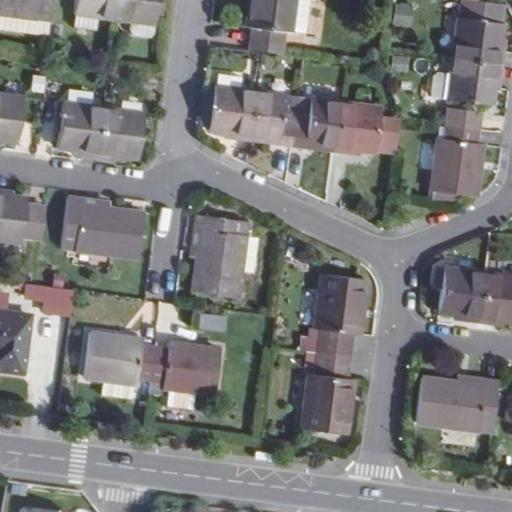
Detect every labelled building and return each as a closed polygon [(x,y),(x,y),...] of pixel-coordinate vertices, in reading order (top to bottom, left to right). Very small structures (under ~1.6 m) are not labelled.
[(0,0),(0,13),(49,19),(51,0),(0,0)] [(74,0),(73,13),(74,13),(97,16),(114,18),(116,0),(74,0)] [(116,0),(114,18),(129,20),(153,23),(156,0),(116,0)] [(293,0),(248,0),(245,26),(252,27),(249,49),(281,54),(284,32),(289,33),(289,31),(293,0)] [(308,0),(293,0),(289,31),(305,34),(308,0)] [(467,0),(465,20),(458,18),(453,60),(502,68),(504,53),(499,52),(504,24),(497,24),(499,4),(479,1),(470,0),(467,0)] [(0,29),(47,36),(49,19),(0,13),(0,29)] [(95,30),(97,16),(74,13),(72,27),(95,30)] [(447,53),(449,19),(439,18),(437,53),(447,53)] [(153,23),(129,20),(127,31),(130,36),(148,38),(152,35),(153,23)] [(500,80),(502,68),(453,60),(451,76),(448,101),(492,107),(496,80),(500,80)] [(217,74),(215,86),(238,89),(240,78),(217,74)] [(434,99),(448,101),(451,76),(437,74),(433,79),(431,94),(434,99)] [(254,91),(238,89),(215,86),(214,85),(207,131),(233,134),(233,138),(247,141),(248,136),(254,91)] [(276,144),(290,146),(294,113),(280,111),(282,95),(254,91),(248,136),(276,140),(276,144)] [(22,98),(0,94),(0,140),(15,143),(22,98)] [(309,115),(294,113),(290,146),(304,148),(305,143),(332,147),(338,103),(310,99),(309,115)] [(96,157),(102,108),(61,103),(55,148),(82,151),(82,154),(96,157)] [(378,108),(338,103),(332,147),(331,151),(345,153),(346,149),(373,152),(373,150),(394,153),(399,121),(377,118),(378,108)] [(136,158),(142,114),(102,108),(96,157),(110,158),(110,155),(136,158)] [(477,142),(480,114),(449,110),(446,139),(440,138),(432,189),(434,189),(432,201),(457,204),(459,193),(475,195),(482,143),(477,142)] [(0,239),(20,242),(21,238),(25,204),(26,199),(0,195),(0,239)] [(81,206),(82,198),(67,196),(61,247),(136,259),(142,214),(81,206)] [(46,206),(25,204),(21,238),(41,241),(46,206)] [(244,236),(246,222),(196,214),(193,234),(199,235),(193,292),(236,298),(240,271),(244,236)] [(257,238),(244,236),(240,271),(252,273),(257,238)] [(479,322),(485,273),(444,268),(438,312),(465,315),(464,320),(479,322)] [(318,329),(316,351),(348,356),(351,333),(358,333),(360,320),(365,279),(320,273),(314,328),(318,329)] [(511,321),(511,277),(485,273),(479,322),(493,323),(494,319),(511,321)] [(38,301),(38,313),(68,315),(70,287),(21,284),(20,300),(38,301)] [(0,368),(21,371),(29,316),(0,311),(0,368)] [(224,331),(225,316),(199,314),(197,329),(224,331)] [(140,345),(142,339),(92,332),(85,376),(101,378),(133,382),(137,383),(137,378),(150,379),(154,348),(140,345)] [(169,343),(168,350),(154,348),(150,379),(164,381),(164,387),(169,388),(195,391),(215,394),(221,350),(169,343)] [(76,383),(80,350),(69,349),(66,382),(76,383)] [(346,378),(348,356),(316,351),(313,373),(307,372),(301,428),(345,433),(348,405),(352,379),(346,378)] [(484,380),(484,386),(420,377),(415,421),(491,431),(497,381),(484,380)] [(130,400),(133,382),(101,378),(99,396),(130,400)] [(164,387),(164,381),(150,379),(148,394),(162,396),(164,387)] [(195,391),(169,388),(167,405),(193,409),(195,391)]
